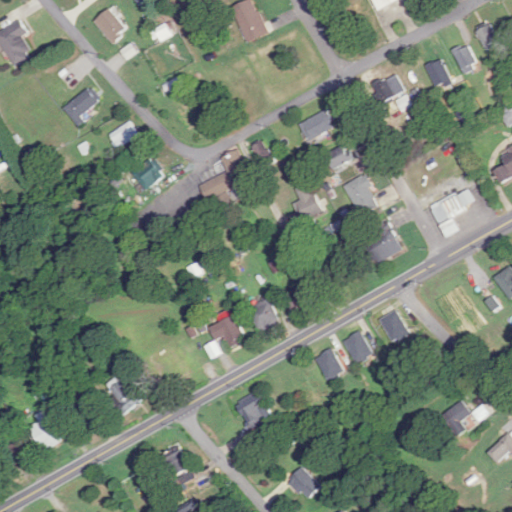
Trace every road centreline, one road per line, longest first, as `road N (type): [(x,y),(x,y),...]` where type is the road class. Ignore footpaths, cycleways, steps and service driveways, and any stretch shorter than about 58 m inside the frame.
road 1 (primary): [(0,510),(511,219)]
road 2 (residential): [(479,0),(198,153),(174,141),(46,0)]
road 3 (residential): [(445,258),(300,0)]
road 4 (residential): [(373,299),(276,115)]
road 5 (residential): [(511,404),(397,286)]
road 6 (residential): [(269,511),(178,410)]
